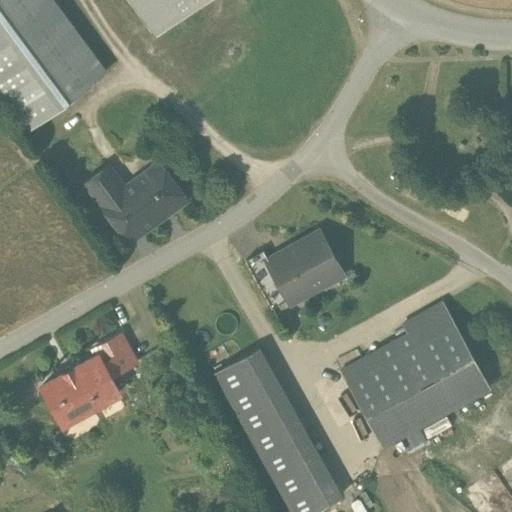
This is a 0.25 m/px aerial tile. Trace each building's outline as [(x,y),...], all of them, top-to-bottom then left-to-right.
[(105,73),(50,0),(0,0),(0,92),(27,130),(105,73)] [(130,0),(156,35),(204,0),(130,0)] [(142,232),(186,199),(160,164),(123,192),(106,169),(109,168),(108,166),(84,184),(102,207),(101,208),(128,245),(143,234),(142,232)] [(265,261),(286,299),(322,279),(325,285),(343,275),(318,231),(267,260),(265,261)] [(265,261),(267,260),(262,252),(245,261),(271,308),(286,299),(265,261)] [(488,387),(442,303),(402,325),(407,334),(341,371),(382,445),(488,387)] [(94,351),(97,356),(109,376),(134,362),(120,336),(94,351)] [(313,511),(341,497),(259,349),(215,374),(291,511),(313,511)] [(119,394),(109,376),(97,356),(41,387),(62,425),(119,394)]
